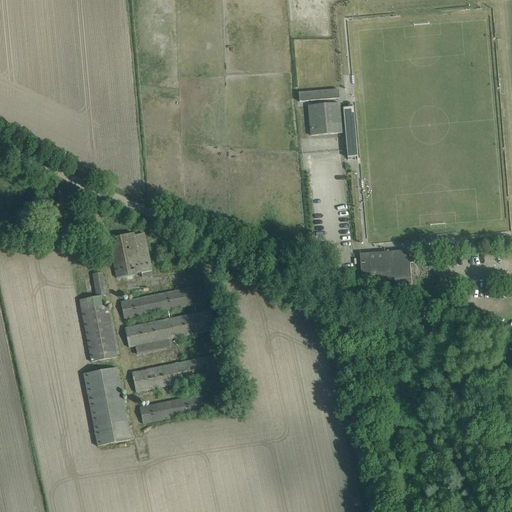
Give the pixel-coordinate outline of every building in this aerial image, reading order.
[(339,99),(338,89),(299,93),(299,102),(306,101),(339,99)] [(308,106),(310,126),(311,136),(342,133),(340,103),(308,106)] [(47,203),(42,212),(40,216),(62,227),(68,214),(47,203)] [(153,275),(146,244),(144,234),(134,236),(133,234),(109,239),(117,278),(141,273),(142,277),(153,275)] [(410,251),(370,254),(360,255),(362,277),(377,276),(377,278),(378,278),(379,281),(395,280),(395,286),(412,285),(411,275),(410,263),(415,263),(414,259),(410,259),(410,251)] [(96,298),(105,296),(101,274),(93,275),(96,298)] [(124,319),(192,305),(208,301),(206,285),(120,302),(124,319)] [(91,363),(116,358),(106,305),(81,310),(91,363)] [(171,352),(169,339),(213,330),(209,311),(125,329),(129,348),(136,346),(138,359),(171,352)] [(136,393),(192,381),(222,375),(218,356),(132,374),(136,393)] [(128,444),(114,368),(84,374),(98,449),(128,444)] [(143,424),(192,414),(228,406),(225,390),(140,408),(143,424)]
